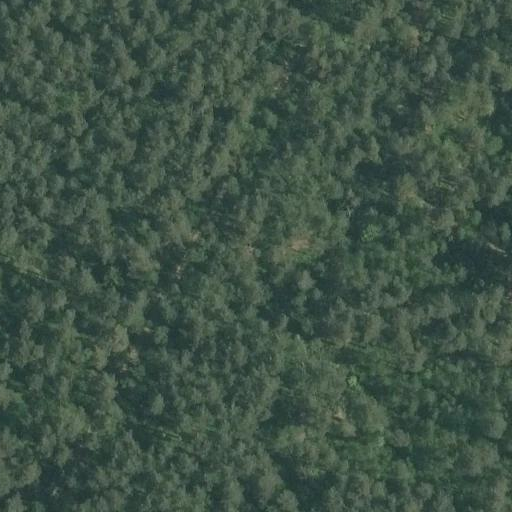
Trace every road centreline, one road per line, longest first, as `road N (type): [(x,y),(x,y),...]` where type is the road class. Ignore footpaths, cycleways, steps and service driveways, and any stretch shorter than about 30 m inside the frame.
road 1 (track): [(44,511),(327,0)]
road 2 (track): [(511,254),(394,178),(410,0)]
